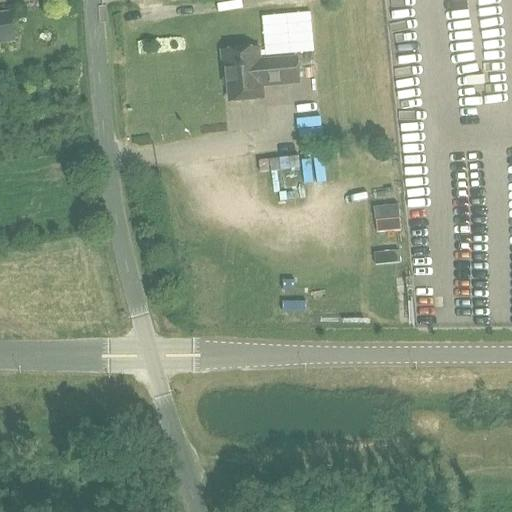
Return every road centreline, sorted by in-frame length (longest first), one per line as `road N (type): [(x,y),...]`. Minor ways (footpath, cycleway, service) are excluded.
road 1 (unclassified): [(149,356),(511,355)]
road 2 (unclassified): [(149,356),(115,222),(91,0)]
road 3 (unclassified): [(196,511),(149,356)]
road 4 (unclassified): [(0,356),(149,356)]
